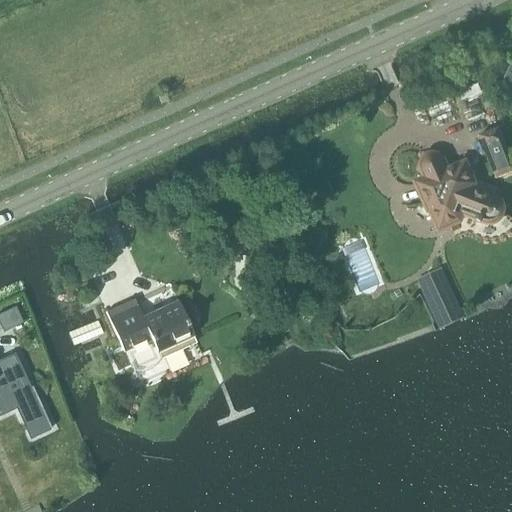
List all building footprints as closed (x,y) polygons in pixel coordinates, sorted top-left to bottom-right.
[(483,150),(505,141),(498,122),(475,132),(483,150)] [(450,227),(455,240),(467,235),(477,238),(487,241),(495,240),(502,239),(510,233),(511,230),(511,219),(502,215),(503,208),(501,203),(498,200),(492,197),(473,190),(475,185),(466,166),(448,173),(443,161),(440,158),(435,155),(430,156),(426,158),(423,162),(422,164),(422,168),(428,182),(418,186),(426,206),(429,205),(440,231),(450,227)] [(222,241),(224,257),(246,255),(244,239),(222,241)] [(442,269),(417,280),(440,330),(465,318),(442,269)] [(142,320),(134,301),(105,314),(132,373),(144,373),(154,368),(161,361),(196,345),(178,304),(142,320)] [(0,415),(13,409),(27,440),(51,429),(32,389),(29,390),(14,357),(0,363),(0,415)]
